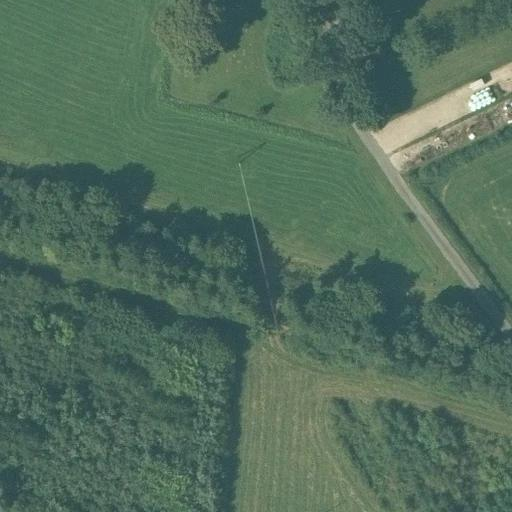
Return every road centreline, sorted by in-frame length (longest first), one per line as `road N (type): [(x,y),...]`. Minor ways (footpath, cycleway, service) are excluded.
road 1 (track): [(395,173),(511,337)]
road 2 (track): [(395,173),(354,121),(333,69),(331,42),(344,0)]
